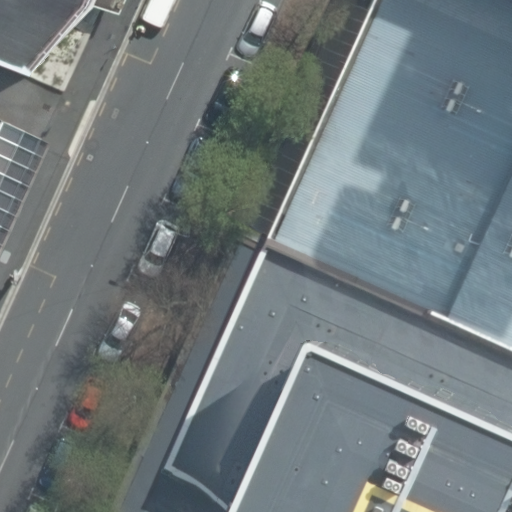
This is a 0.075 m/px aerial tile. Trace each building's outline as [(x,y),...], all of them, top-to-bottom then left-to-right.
[(92,0),(0,0),(0,83),(19,92),(86,16),(92,0)] [(511,0),(368,0),(262,235),(511,347),(511,0)] [(0,221),(41,133),(0,114),(0,221)] [(136,511),(160,459),(262,235),(229,221),(99,511),(136,511)] [(136,511),(511,511),(511,347),(262,235),(160,459),(136,511)]
